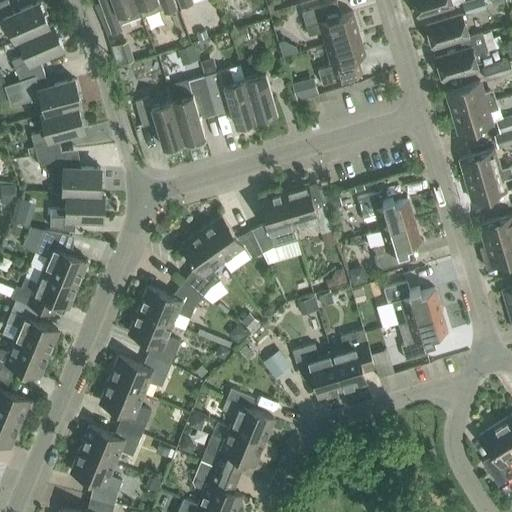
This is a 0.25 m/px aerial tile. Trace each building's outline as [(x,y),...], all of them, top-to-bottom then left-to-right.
[(140,16),(134,0),(98,0),(110,33),(122,29),(120,24),(140,16)] [(134,0),(140,16),(161,9),(163,13),(176,9),(173,0),(134,0)] [(411,0),(416,16),(452,6),(450,0),(411,0)] [(471,0),(462,3),(465,15),(485,9),(481,0),(471,0)] [(14,41),(18,39),(49,25),(48,25),(39,2),(13,14),(7,1),(0,3),(0,19),(4,18),(14,40),(14,41)] [(320,32),(324,44),(358,34),(352,12),(338,17),(334,2),(301,12),(308,35),(320,32)] [(432,47),(458,39),(468,37),(461,15),(425,26),(432,47)] [(18,39),(24,54),(11,60),(19,80),(43,72),(37,58),(62,47),(52,23),(48,25),(49,25),(18,39)] [(481,33),(468,37),(458,39),(462,51),(435,58),(442,80),(477,69),(473,56),(487,52),(481,33)] [(365,55),(358,34),(324,44),(330,65),(318,69),(323,84),(362,72),(358,58),(365,55)] [(511,36),(500,39),(503,50),(511,47),(511,36)] [(485,80),(511,72),(509,61),(482,69),(485,80)] [(256,119),(243,78),(223,84),(219,71),(216,72),(203,76),(212,105),(227,100),(234,126),(256,119)] [(40,97),(44,113),(77,104),(77,105),(81,104),(74,79),(47,87),(43,72),(19,80),(25,101),(40,97)] [(243,78),(256,119),(277,113),(265,72),(243,78)] [(171,100),(183,141),(184,146),(188,147),(191,147),(200,144),(203,142),(205,139),(196,109),(212,105),(203,76),(187,81),(191,94),(171,100)] [(451,113),(494,100),(491,90),(482,93),(479,81),(445,91),(451,113)] [(161,147),(183,141),(171,100),(150,106),(148,97),(134,101),(142,126),(154,122),(161,147)] [(494,100),(451,113),(458,134),(492,124),(488,112),(497,109),(494,100)] [(36,155),(61,151),(57,136),(83,129),(77,105),(77,104),(44,113),(40,114),(45,130),(30,134),(36,155)] [(511,116),(497,121),(501,133),(511,129),(511,116)] [(499,148),(511,144),(511,131),(495,136),(499,148)] [(465,180),(499,170),(493,148),(458,158),(465,180)] [(65,192),(99,193),(100,168),(65,167),(61,151),(36,155),(39,167),(47,167),(62,168),(62,176),(61,192),(62,193),(65,193),(65,192)] [(499,170),(465,180),(471,201),(505,191),(502,179),(508,177),(510,174),(508,167),(499,170)] [(283,191),(293,226),(316,219),(320,233),(333,229),(319,182),(307,185),(307,184),(283,191)] [(251,230),(262,252),(273,247),(269,233),(293,226),(283,191),(259,198),(266,223),(251,230)] [(373,209),(379,230),(414,220),(407,199),(393,203),(392,198),(382,201),(379,191),(356,198),(360,213),(373,209)] [(65,192),(65,193),(65,209),(50,208),(49,216),(49,227),(74,231),(75,218),(102,218),(103,193),(99,193),(65,192)] [(485,245),(511,237),(511,213),(478,224),(485,245)] [(262,252),(251,230),(236,237),(221,216),(201,231),(221,260),(242,246),(250,258),(262,252)] [(420,242),(414,220),(379,230),(383,242),(370,246),(377,270),(416,259),(411,244),(420,242)] [(41,269),(76,284),(86,261),(62,251),(69,235),(44,230),(35,252),(46,256),(41,269)] [(183,281),(202,296),(210,286),(220,279),(211,267),(221,260),(201,231),(180,245),(195,266),(183,281)] [(511,237),(485,245),(479,247),(485,269),(491,267),(511,260),(511,237)] [(76,284),(41,269),(35,282),(24,277),(20,287),(16,285),(11,297),(15,299),(38,309),(53,315),(58,303),(67,307),(76,284)] [(194,306),(202,296),(183,281),(171,296),(147,286),(138,309),(171,323),(176,312),(189,317),(194,306)] [(406,320),(441,310),(434,288),(420,293),(418,288),(408,291),(406,281),(383,288),(387,303),(400,299),(406,320)] [(511,285),(501,288),(508,310),(511,308),(511,285)] [(38,309),(15,299),(10,311),(23,317),(14,339),(47,353),(57,330),(33,320),(38,309)] [(147,354),(170,364),(179,341),(166,336),(171,323),(138,309),(128,333),(152,342),(147,354)] [(447,331),(441,310),(406,320),(412,341),(400,345),(404,360),(427,353),(424,344),(434,341),(433,336),(447,331)] [(331,354),(341,389),(365,381),(362,372),(374,368),(363,329),(340,336),(344,350),(331,354)] [(0,374),(9,378),(14,366),(38,376),(47,353),(14,339),(9,352),(0,348),(0,374)] [(317,396),(341,389),(331,354),(318,358),(314,344),(292,350),(299,374),(310,371),(317,396)] [(109,379),(142,393),(147,380),(161,386),(170,364),(147,354),(142,365),(118,356),(109,379)] [(0,414),(18,423),(28,399),(4,390),(9,378),(0,374),(0,414)] [(142,393),(109,379),(99,402),(123,412),(118,423),(141,433),(150,412),(136,406),(142,393)] [(229,427),(263,441),(272,418),(249,408),(253,397),(230,388),(221,409),(235,415),(229,427)] [(511,413),(498,422),(511,443),(511,413)] [(18,423),(0,414),(0,442),(9,446),(18,423)] [(511,459),(511,443),(498,422),(479,435),(494,459),(485,466),(497,485),(511,476),(511,469),(508,462),(511,459)] [(80,448),(113,462),(123,439),(136,445),(141,433),(118,423),(113,435),(90,425),(80,448)] [(263,441),(229,427),(224,439),(211,434),(200,460),(237,475),(243,460),(253,464),(263,441)] [(90,497),(113,503),(117,491),(121,480),(108,475),(113,462),(80,448),(70,472),(94,481),(90,497)] [(237,475),(200,460),(191,481),(194,487),(203,491),(198,504),(216,511),(233,511),(240,495),(231,491),(237,475)] [(57,474),(56,483),(74,486),(75,477),(57,474)] [(111,511),(113,503),(90,497),(85,511),(82,511),(61,510),(60,511),(111,511)] [(216,511),(198,504),(183,498),(176,511),(216,511)]
